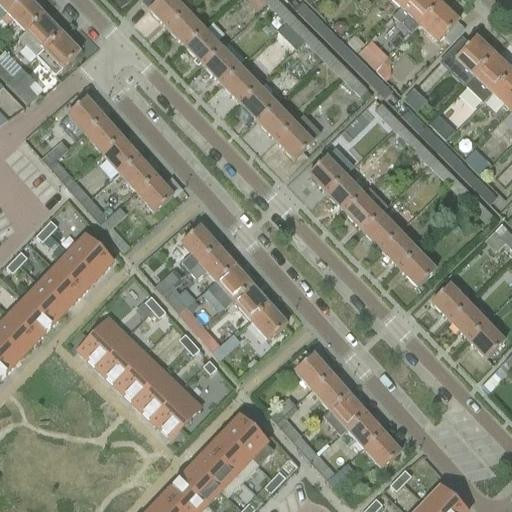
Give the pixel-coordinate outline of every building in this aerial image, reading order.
[(0,0),(0,8),(7,16),(22,0),(0,0)] [(25,0),(22,0),(7,16),(1,22),(6,27),(13,22),(25,35),(43,18),(25,0)] [(118,0),(114,3),(120,11),(132,3),(129,0),(118,0)] [(185,14),(186,14),(191,9),(183,0),(178,5),(172,0),(161,0),(149,12),(168,31),(185,14)] [(272,0),(243,0),(254,11),(262,3),(267,8),(274,1),(272,0)] [(300,0),(310,8),(317,0),(300,0)] [(411,0),(390,0),(401,10),(411,0)] [(432,0),(411,0),(401,10),(402,10),(393,20),(400,27),(409,17),(419,27),(440,6),(432,0)] [(291,19),(274,1),(267,8),(285,26),(291,19)] [(312,31),(319,23),(302,5),(294,13),(312,31)] [(458,24),(440,6),(419,27),(438,45),(458,24)] [(203,32),(186,14),(185,14),(168,31),(185,49),(203,32)] [(43,18),(25,35),(18,42),(36,61),(61,37),(43,18)] [(291,19),(285,26),(303,44),(310,38),(291,19)] [(337,41),(319,23),(312,31),(329,49),(337,41)] [(346,31),(342,27),(336,28),(333,32),(339,38),(346,31)] [(216,45),(203,32),(185,49),(203,68),(221,51),(222,51),(227,46),(221,40),(216,45)] [(61,37),(36,61),(54,79),(79,55),(61,37)] [(310,38),(303,44),(321,63),(328,56),(310,38)] [(473,78),(494,57),(476,40),(456,62),(473,78)] [(337,41),(329,49),(347,66),(355,59),(337,41)] [(221,51),(203,68),(221,87),(239,69),(222,51),(221,51)] [(328,56),(321,63),(339,81),(346,75),(328,56)] [(511,73),(494,57),(473,78),(474,79),(464,90),(483,106),(493,97),(492,96),(511,74),(511,73)] [(372,76),(355,59),(347,66),(365,84),(372,76)] [(15,81),(14,80),(0,65),(0,80),(7,89),(15,81)] [(383,65),(375,74),(383,82),(387,78),(388,70),(383,65)] [(251,82),(239,69),(221,87),(239,105),(257,88),(258,89),(264,83),(257,76),(251,82)] [(21,73),(14,80),(15,81),(7,89),(27,109),(37,99),(29,90),(34,85),(21,73)] [(511,110),(511,74),(492,96),(493,97),(510,113),(511,110)] [(366,95),(346,75),(339,81),(360,102),(366,95)] [(372,76),(365,84),(384,103),(392,96),(372,76)] [(257,88),(239,105),(257,124),(275,107),(276,108),(281,103),(273,95),(268,100),(258,89),(257,88)] [(85,138),(104,122),(87,102),(68,119),(85,138)] [(293,126),(276,108),(275,107),(257,124),(275,143),(293,126)] [(392,134),(400,126),(381,107),(373,115),(392,134)] [(418,137),(425,129),(407,112),(400,119),(418,137)] [(441,118),(431,127),(446,142),(456,133),(441,118)] [(104,122),(85,138),(102,158),(121,141),(104,122)] [(293,126),(275,143),(294,162),(312,145),(293,126)] [(418,144),(400,126),(392,134),(410,152),(418,144)] [(443,147),(425,129),(418,137),(435,155),(443,147)] [(138,160),(121,141),(102,158),(120,177),(138,160)] [(418,144),(410,152),(428,170),(436,163),(418,144)] [(68,154),(68,153),(61,146),(41,164),(48,172),(68,154)] [(443,147),(435,155),(453,173),(460,165),(443,147)] [(73,149),(68,153),(68,154),(48,172),(65,191),(73,184),(72,184),(81,176),(72,167),(64,173),(59,167),(76,153),(73,149)] [(480,152),(466,160),(477,177),(490,169),(480,152)] [(138,160),(120,177),(137,196),(156,180),(138,160)] [(345,179),(350,174),(343,167),(338,172),(326,160),(308,177),(326,197),(345,179)] [(436,163),(428,170),(421,177),(425,181),(432,174),(447,189),(454,181),(436,163)] [(478,182),(460,165),(453,173),(471,190),(478,182)] [(363,198),(345,179),(326,197),(344,215),(363,198)] [(156,180),(137,196),(154,216),(173,200),(156,180)] [(454,181),(447,189),(465,207),(473,199),(454,181)] [(496,200),(478,182),(471,190),(489,208),(496,200)] [(90,203),(73,184),(65,191),(82,210),(90,203)] [(373,209),(363,198),(344,215),(362,234),(386,212),(378,204),(373,209)] [(473,199),(465,207),(485,227),(493,219),(473,199)] [(90,203),(82,210),(99,230),(107,223),(106,222),(90,203)] [(119,211),(106,222),(107,223),(99,230),(105,237),(126,219),(119,211)] [(387,213),(386,212),(362,234),(380,253),(398,235),(381,217),(387,213)] [(50,225),(43,233),(49,239),(57,231),(50,225)] [(511,252),(511,238),(501,228),(484,245),(496,257),(506,246),(507,247),(501,253),(506,258),(511,252)] [(199,266),(217,250),(200,230),(181,246),(198,266),(199,266)] [(43,233),(35,240),(42,247),(49,239),(43,233)] [(398,235),(380,253),(398,271),(416,254),(398,235)] [(84,241),(69,257),(97,283),(112,267),(84,241)] [(199,266),(198,266),(188,275),(197,284),(206,275),(216,285),(234,269),(217,250),(199,266)] [(435,273),(416,254),(398,271),(416,290),(435,273)] [(19,270),(27,262),(20,256),(13,264),(19,270)] [(69,257),(54,272),(82,299),(97,283),(69,257)] [(5,271),(12,278),(19,270),(13,264),(5,271)] [(234,269),(216,285),(206,293),(225,313),(226,312),(226,311),(252,289),(234,269)] [(54,272),(39,288),(66,315),(82,299),(54,272)] [(171,290),(181,281),(174,273),(153,291),(161,300),(171,290)] [(39,288),(24,304),(51,330),(66,315),(39,288)] [(450,324),(467,307),(449,288),(431,304),(450,324)] [(269,308),(252,289),(226,311),(226,312),(231,317),(238,311),(250,324),(269,308)] [(171,290),(161,300),(178,319),(186,311),(182,307),(187,303),(180,295),(178,298),(171,290)] [(158,309),(150,301),(144,307),(151,315),(158,309)] [(24,304),(9,320),(36,346),(51,330),(24,304)] [(194,304),(186,311),(178,319),(196,338),(204,331),(189,315),(198,307),(194,304)] [(485,325),(467,307),(450,324),(467,342),(485,325)] [(286,328),(269,308),(250,324),(267,344),(286,328)] [(158,323),(165,317),(158,309),(151,315),(158,323)] [(9,320),(0,328),(0,341),(21,362),(36,346),(9,320)] [(108,323),(77,355),(96,372),(126,340),(108,323)] [(504,345),(485,325),(467,342),(486,362),(504,345)] [(204,331),(196,338),(213,358),(221,350),(204,331)] [(192,346),(184,339),(178,344),(185,352),(192,346)] [(232,339),(221,350),(213,358),(219,365),(239,347),(232,339)] [(126,340),(96,372),(114,390),(145,358),(126,340)] [(0,341),(0,371),(6,378),(21,362),(0,341)] [(185,352),(192,360),(199,354),(192,346),(185,352)] [(511,356),(503,365),(504,365),(481,390),(488,397),(511,373),(511,356)] [(145,358),(114,390),(133,408),(163,376),(145,358)] [(313,395),(331,379),(313,358),(295,374),(313,395)] [(209,365),(202,371),(209,379),(216,373),(209,365)] [(163,376),(133,408),(151,425),(182,394),(163,376)] [(348,398),(331,379),(313,395),(330,414),(348,398)] [(182,394),(151,425),(170,443),(200,411),(182,394)] [(330,414),(322,420),(340,439),(347,434),(347,433),(365,417),(348,398),(330,414)] [(289,401),(268,420),(274,427),(283,419),(295,409),(289,401)] [(382,436),(365,417),(347,433),(347,434),(364,452),(382,436)] [(292,447),(300,440),(298,436),(286,424),(283,419),(274,427),(292,447)] [(238,421),(223,437),(251,464),(251,463),(266,448),(238,421)] [(400,457),(382,436),(364,452),(382,473),(400,457)] [(223,437),(208,453),(242,486),(258,470),(251,463),(251,464),(223,437)] [(300,440),(292,447),(309,467),(317,459),(303,443),(300,440)] [(208,453),(193,469),(227,502),(242,486),(208,453)] [(317,459),(309,467),(325,485),(334,478),(317,459)] [(334,478),(325,485),(332,493),(353,475),(346,467),(334,478)] [(193,469),(178,484),(206,511),(217,511),(227,502),(193,469)] [(405,487),(412,479),(406,473),(398,480),(405,487)] [(278,490),(285,482),(279,476),(271,484),(278,490)] [(391,488),(397,494),(405,487),(398,480),(391,488)] [(206,511),(178,484),(163,500),(175,511),(206,511)] [(264,492),(270,498),(278,490),(271,484),(264,492)] [(423,508),(427,511),(460,511),(439,492),(423,508)] [(175,511),(163,500),(151,511),(175,511)] [(376,503),(368,511),(369,511),(379,511),(382,509),(376,503)]
